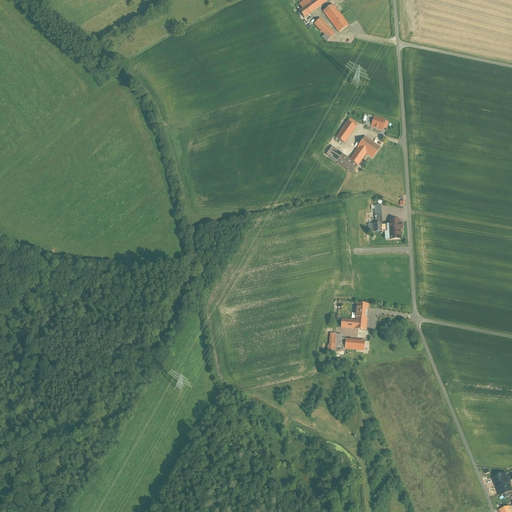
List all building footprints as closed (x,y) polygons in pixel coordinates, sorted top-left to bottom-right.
[(303,19),(329,1),(327,0),(304,0),(298,5),(301,10),(298,12),(303,19)] [(331,7),(322,13),(337,34),(348,27),(339,14),(344,10),(340,4),(333,9),(331,7)] [(313,25),(327,41),(333,35),(319,20),(313,25)] [(388,122),(363,114),(360,125),(381,131),(381,129),(385,130),(388,122)] [(334,139),(343,144),(355,129),(346,123),(334,139)] [(366,156),(383,168),(394,154),(367,136),(349,160),(332,147),(326,155),(351,175),(366,156)] [(375,202),(364,203),(365,224),(376,223),(375,202)] [(390,240),(400,239),(400,228),(402,228),(402,225),(399,225),(399,221),(389,221),(390,227),(390,233),(390,240)] [(382,227),(382,224),(368,225),(368,233),(382,232),(382,227)] [(340,319),(339,328),(365,330),(368,305),(355,303),(354,320),(340,319)] [(365,353),(367,341),(341,339),(340,335),(329,334),(328,350),(365,353)] [(511,489),(504,473),(492,478),(500,496),(511,490),(511,489)]
